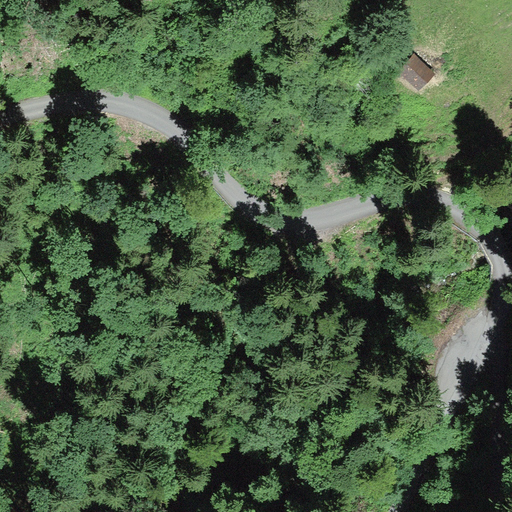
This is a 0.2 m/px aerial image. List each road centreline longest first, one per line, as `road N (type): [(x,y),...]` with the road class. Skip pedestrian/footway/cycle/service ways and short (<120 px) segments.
road 1 (unclassified): [(0,121),(82,102),(140,110),(184,140),(264,221),(295,227),(381,200),(420,195),(447,202),(494,268),(496,299),(481,348),(395,511)]
road 2 (track): [(511,506),(502,404),(481,348)]
